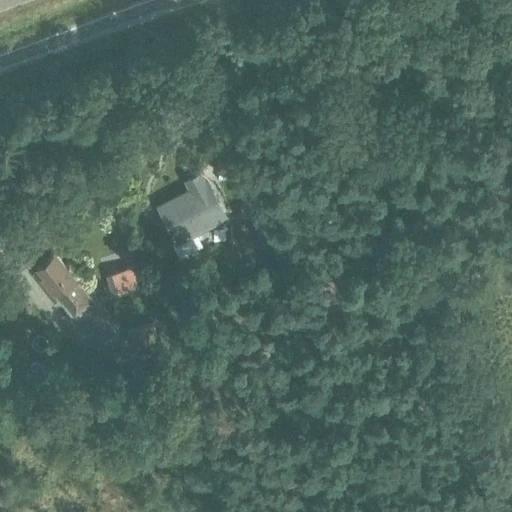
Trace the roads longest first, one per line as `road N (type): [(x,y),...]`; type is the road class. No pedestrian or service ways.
road 1 (track): [(322,128),(435,222),(511,441)]
road 2 (tertiary): [(191,0),(0,70)]
road 3 (track): [(511,138),(322,128)]
road 4 (track): [(189,0),(322,128)]
